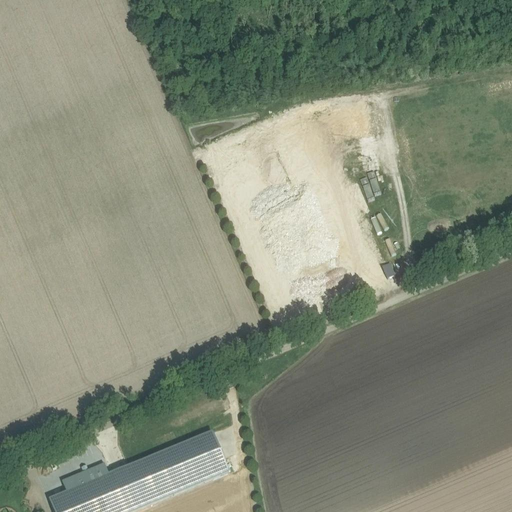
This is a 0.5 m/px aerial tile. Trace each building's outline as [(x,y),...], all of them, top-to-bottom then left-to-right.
[(330,114),(334,142),(370,136),(365,102),(324,109),(325,115),(330,114)] [(207,155),(269,329),(320,311),(258,137),(207,155)] [(364,206),(356,189),(351,191),(360,208),(364,206)] [(295,236),(301,234),(296,223),(290,225),(295,236)] [(390,265),(382,268),(387,279),(395,276),(390,265)] [(162,436),(167,448),(178,443),(174,431),(162,436)] [(212,433),(128,468),(109,476),(104,465),(89,472),(87,467),(81,469),(83,474),(62,483),(66,494),(49,501),(53,511),(138,511),(229,474),(212,433)] [(243,511),(235,487),(163,511),(243,511)]
